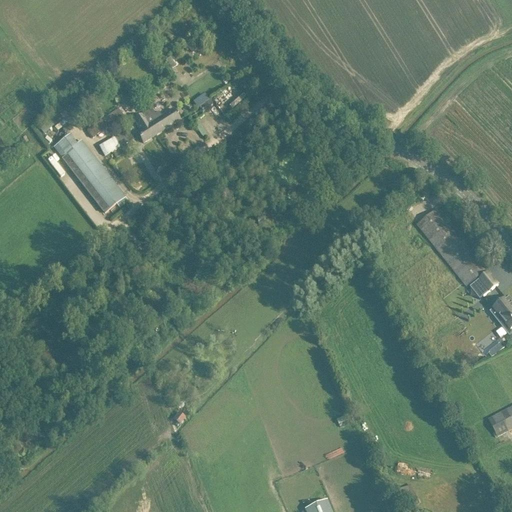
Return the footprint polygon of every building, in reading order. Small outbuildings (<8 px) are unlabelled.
[(238,82),(244,94),(260,86),(254,74),(238,82)] [(205,90),(208,95),(219,90),(217,84),(205,90)] [(207,98),(196,106),(198,109),(200,108),(205,104),(209,101),(207,98)] [(86,131),(92,140),(124,118),(118,110),(86,131)] [(142,116),(155,137),(180,121),(177,117),(178,116),(175,112),(174,113),(172,110),(161,117),(158,112),(155,115),(152,110),(149,111),(142,116)] [(155,137),(142,116),(134,121),(140,130),(136,133),(143,144),(155,137)] [(104,157),(112,152),(116,159),(129,152),(125,145),(132,141),(127,132),(126,133),(124,130),(120,132),(121,135),(114,139),(99,147),(104,157)] [(53,148),(105,214),(125,199),(81,142),(77,145),(70,135),(53,148)] [(428,217),(417,226),(463,284),(466,288),(485,273),(436,211),(428,217)] [(487,274),(470,288),(479,301),(497,286),(487,274)] [(493,310),(491,312),(496,318),(503,327),(507,324),(511,330),(511,303),(508,298),(500,304),(494,309),(493,310)] [(456,367),(461,374),(473,365),(468,359),(456,367)] [(511,408),(488,421),(497,439),(511,431),(511,408)] [(180,414),(173,422),(180,427),(184,422),(186,420),(180,414)] [(401,511),(420,505),(412,485),(393,493),(400,511),(401,511)] [(332,511),(328,501),(306,511),(332,511)]
